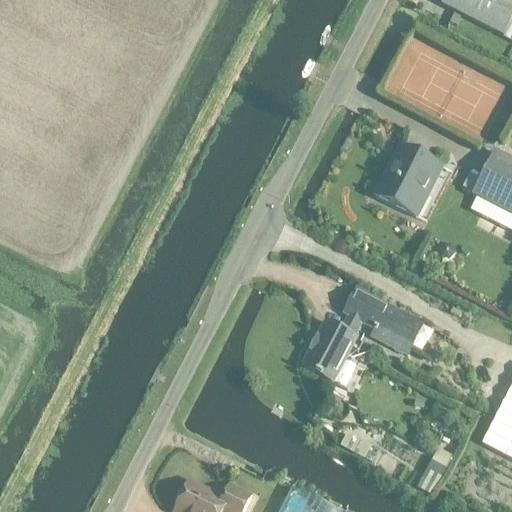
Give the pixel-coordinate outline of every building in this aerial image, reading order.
[(511,0),(446,0),(443,6),(505,39),(511,42),(511,0)] [(375,198),(410,216),(417,220),(442,170),(401,148),(375,198)] [(477,200),(470,212),(511,233),(511,162),(495,154),(472,198),(477,200)] [(362,326),(361,326),(373,332),(370,338),(407,357),(423,327),(356,292),(343,317),(348,320),(348,319),(362,326)] [(355,340),(361,326),(362,326),(348,319),(348,320),(341,333),(326,325),(305,370),(333,385),(356,340),(355,340)] [(511,387),(481,447),(511,462),(511,387)] [(364,460),(370,449),(347,436),(341,447),(364,460)] [(177,502),(179,505),(175,511),(244,511),(251,500),(229,489),(222,502),(189,485),(185,494),(181,494),(178,497),(177,502)] [(333,511),(292,491),(281,511),(333,511)]
